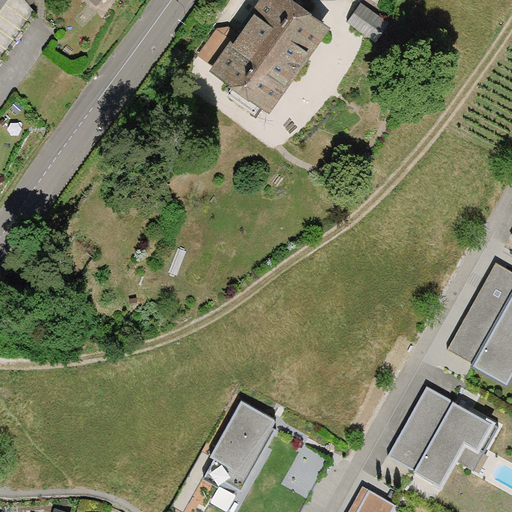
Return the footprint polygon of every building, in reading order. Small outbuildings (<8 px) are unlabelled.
[(283,0),(257,0),(206,69),(266,114),(328,33),(283,0)] [(365,0),(362,0),(349,21),(378,40),(393,18),(365,0)] [(511,382),(511,265),(505,262),(455,350),(511,382)] [(491,448),(505,424),(437,386),(398,455),(454,486),(480,442),(491,448)] [(284,419),(249,401),(212,472),(247,490),(284,419)] [(393,511),(397,506),(368,490),(355,511),(393,511)]
